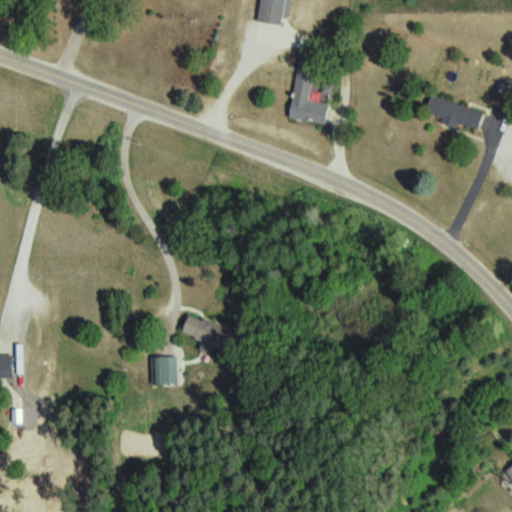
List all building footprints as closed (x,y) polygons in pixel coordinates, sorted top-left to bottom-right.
[(264,0),(262,23),(290,27),(293,0),(264,0)] [(295,118),(331,123),(334,103),(314,100),(319,60),(303,58),(295,118)] [(461,128),(463,122),(482,129),(488,111),(436,94),(430,112),(446,118),(445,123),(461,128)] [(235,330),(195,313),(187,332),(226,350),(235,330)] [(0,352),(0,378),(18,378),(18,353),(0,352)] [(166,385),(183,385),(183,356),(166,356),(166,385)]
